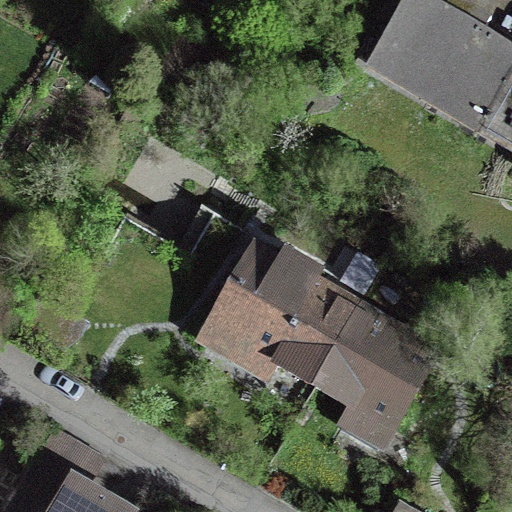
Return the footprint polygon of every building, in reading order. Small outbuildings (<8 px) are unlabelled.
[(511,49),(485,33),(493,20),(459,0),(390,0),(366,41),(490,114),(495,106),(511,116),(511,49)] [(125,217),(104,253),(205,311),(250,234),(214,213),(189,255),(125,217)] [(274,273),(248,258),(209,326),(314,387),(357,312),(313,286),(320,274),(285,254),(274,273)] [(76,332),(35,307),(24,326),(64,351),(76,332)] [(401,337),(357,312),(314,387),(393,432),(431,366),(414,356),(420,344),(403,334),(401,337)] [(120,511),(39,462),(12,505),(23,511),(120,511)]
